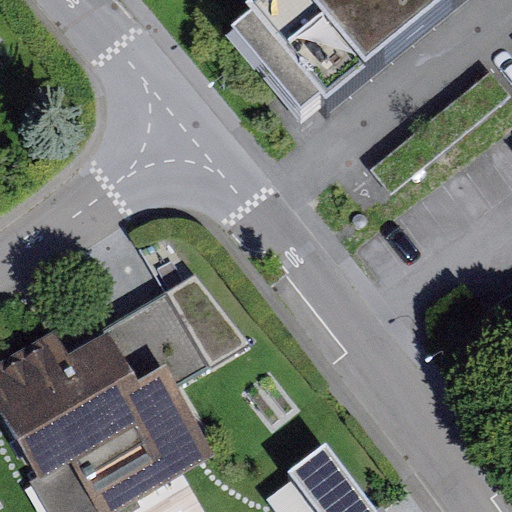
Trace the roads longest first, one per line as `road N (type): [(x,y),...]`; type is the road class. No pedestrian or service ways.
road 1 (residential): [(204,133),(487,511)]
road 2 (residential): [(0,268),(204,133)]
road 3 (residential): [(88,0),(204,133)]
